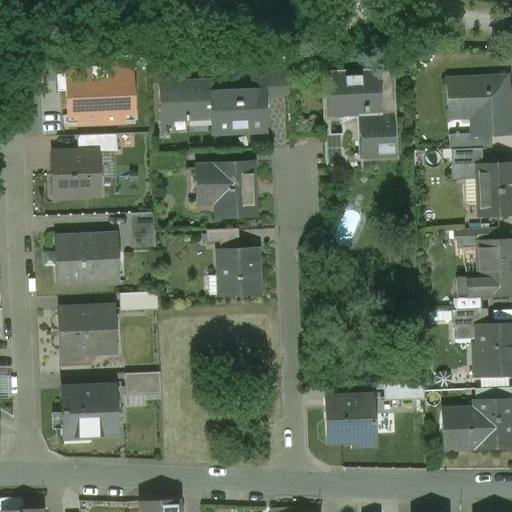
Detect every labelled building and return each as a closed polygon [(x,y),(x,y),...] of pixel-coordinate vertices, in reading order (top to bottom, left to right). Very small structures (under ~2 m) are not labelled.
[(111,58),(112,70),(131,69),(146,69),(145,57),(111,58)] [(133,112),(131,69),(112,70),(105,70),(105,66),(91,67),(91,71),(65,72),(65,75),(57,75),(57,92),(66,91),(67,115),(78,114),(79,123),(122,122),(121,112),(133,112)] [(287,69),(250,70),(251,88),(264,87),(264,95),(288,94),(287,69)] [(360,157),(360,156),(395,154),(391,74),(323,77),(323,79),(325,135),(348,134),(349,158),(360,157)] [(506,79),(446,81),(447,115),(472,114),(473,134),(473,136),(490,136),(508,135),(506,79)] [(251,88),(212,90),(212,82),(160,84),(162,120),(185,119),(185,122),(188,122),(188,118),(189,113),(211,112),(212,132),(266,130),(264,95),(264,87),(251,88)] [(348,134),(325,135),(326,159),(349,158),(348,134)] [(473,134),(449,135),(449,150),(481,148),(491,148),(490,136),(473,136),(473,134)] [(105,135),(77,136),(77,153),(97,152),(97,153),(105,153),(105,135)] [(481,148),(450,150),(451,180),(477,179),(477,165),(482,164),(481,148)] [(77,153),(51,154),(53,196),(99,194),(97,153),(97,152),(77,153)] [(185,153),(151,155),(151,171),(185,169),(185,153)] [(251,162),(214,164),(214,167),(195,168),(196,196),(216,195),(217,218),(253,216),(251,162)] [(511,162),(482,164),(477,165),(477,179),(479,217),(511,215),(511,162)] [(153,213),(129,214),(131,248),(154,247),(153,213)] [(498,228),(458,230),(459,249),(477,248),(477,241),(498,240),(498,228)] [(237,229),(205,230),(206,243),(219,242),(219,250),(238,250),(237,229)] [(110,236),(54,238),(56,285),(112,282),(110,236)] [(511,239),(498,240),(477,241),(477,248),(478,277),(466,277),(467,297),(511,295),(511,239)] [(219,250),(218,250),(220,296),(257,294),(255,249),(238,250),(219,250)] [(156,292),(118,294),(119,312),(157,310),(156,292)] [(113,308),(57,311),(59,353),(115,351),(113,308)] [(487,309),(451,310),(452,329),(476,328),(476,326),(487,326),(487,309)] [(511,324),(487,326),(476,326),(476,328),(476,345),(473,346),(474,366),(477,366),(477,375),(511,373),(511,324)] [(159,372),(124,374),(124,389),(142,388),(142,395),(160,394),(159,372)] [(422,383),(383,385),(383,401),(423,400),(422,383)] [(114,387),(60,390),(62,438),(64,438),(64,436),(89,434),(89,437),(116,435),(114,387)] [(511,387),(474,389),(474,401),(475,416),(447,417),(448,448),(476,447),(476,449),(511,447),(511,419),(511,413),(511,387)] [(373,397),(324,399),(325,422),(327,422),(327,440),(326,440),(326,441),(350,440),(350,449),(374,448),(374,439),(373,397)] [(0,496),(0,506),(15,508),(16,499),(0,496)] [(177,511),(176,500),(140,501),(140,511),(177,511)]
